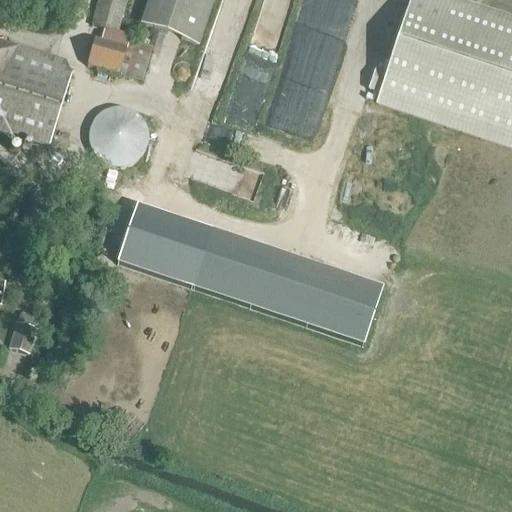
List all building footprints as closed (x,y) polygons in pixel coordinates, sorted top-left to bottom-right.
[(87,68),(143,84),(153,49),(129,42),(129,40),(117,37),(127,0),(98,0),(90,27),(106,32),(103,44),(94,42),(87,68)] [(152,0),(143,28),(198,47),(214,0),(152,0)] [(412,0),(376,109),(511,155),(511,21),(452,1),(452,0),(412,0)] [(0,132),(47,148),(71,66),(0,44),(0,132)] [(149,140),(148,132),(146,126),(142,120),(138,115),(132,111),(127,108),(121,107),(115,106),(109,107),(103,108),(96,112),(91,116),(87,121),(84,127),(82,133),(82,140),(82,147),(84,153),(88,160),(92,164),(97,168),(103,171),(113,173),(120,173),(126,172),(133,168),(139,164),(143,159),(146,153),(148,147),(149,140)] [(35,229),(34,234),(53,240),(64,201),(34,192),(23,225),(35,229)] [(211,237),(133,212),(115,270),(193,294),(211,237)] [(9,351),(28,356),(35,332),(16,326),(9,351)]
